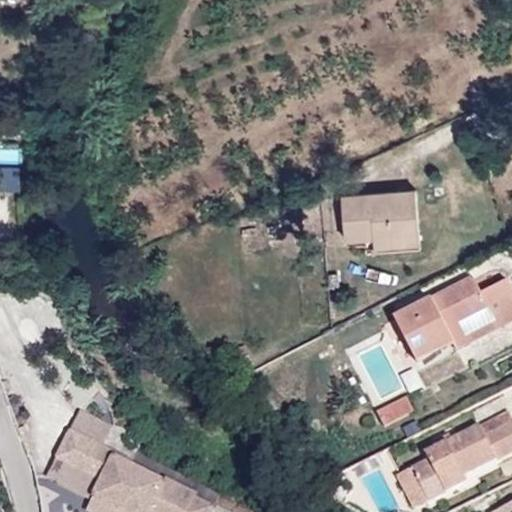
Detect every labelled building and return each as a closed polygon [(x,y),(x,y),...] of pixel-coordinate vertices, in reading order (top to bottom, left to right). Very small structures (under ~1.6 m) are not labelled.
[(394,249),(392,190),(319,195),(321,243),(343,242),(343,252),(394,249)] [(502,317),(484,281),(459,293),(450,278),(372,321),(394,364),(429,345),(433,352),(502,317)] [(413,403),(383,415),(387,426),(418,415),(413,403)] [(415,478),(398,486),(406,504),(444,486),(442,479),(504,449),(490,420),(465,432),(461,426),(403,452),(407,461),(415,478)] [(132,465),(72,432),(57,456),(102,481),(87,506),(98,511),(210,511),(196,504),(196,501),(166,484),(164,487),(130,468),(132,465)] [(390,470),(398,486),(415,478),(407,461),(390,470)] [(511,496),(478,511),(502,511),(511,508),(511,496)]
